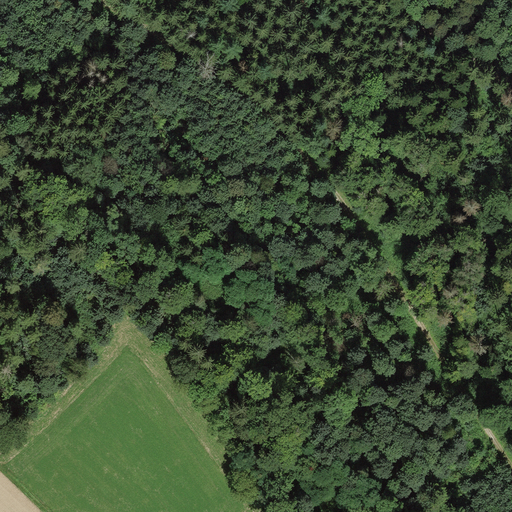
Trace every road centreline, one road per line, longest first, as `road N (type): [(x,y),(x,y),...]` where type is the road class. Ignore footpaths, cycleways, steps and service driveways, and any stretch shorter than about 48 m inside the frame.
road 1 (track): [(96,0),(232,85),(279,128),(511,469)]
road 2 (track): [(511,84),(373,0)]
